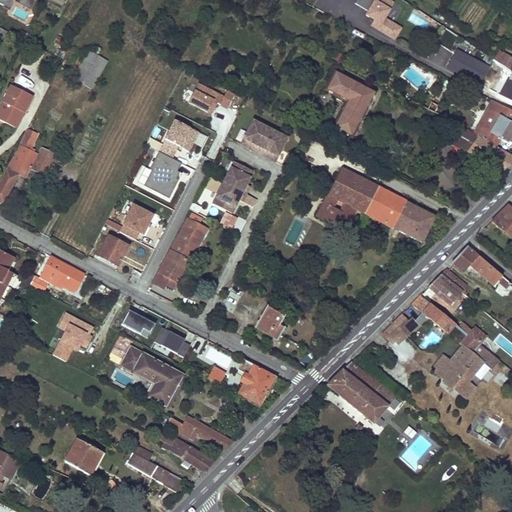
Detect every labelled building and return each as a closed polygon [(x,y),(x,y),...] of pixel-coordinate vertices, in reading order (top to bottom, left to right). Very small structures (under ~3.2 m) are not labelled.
[(392,0),(357,0),(355,5),(368,11),(362,23),(397,39),(402,27),(387,20),(395,2),(392,0)] [(511,10),(511,6),(508,4),(499,18),(506,22),(511,12),(511,10)] [(455,55),(445,49),(438,62),(448,68),(455,55)] [(497,49),(491,58),(498,62),(503,53),(497,49)] [(341,54),(334,51),(330,58),(337,61),(341,54)] [(484,54),(479,51),(476,58),(481,61),(484,54)] [(107,62),(89,52),(82,64),(77,72),(74,78),(92,88),(107,62)] [(511,58),(503,53),(498,62),(511,71),(511,70),(511,58)] [(511,74),(507,84),(488,72),(455,55),(448,68),(511,101),(511,74)] [(488,72),(507,84),(511,74),(511,71),(498,62),(491,58),(485,67),(489,70),(488,72)] [(77,72),(82,64),(77,61),(72,69),(77,72)] [(237,71),(229,86),(234,89),(239,78),(242,74),(237,71)] [(335,127),(351,136),(374,93),(336,72),(327,89),(349,100),(335,127)] [(250,78),(242,74),(239,78),(247,83),(250,78)] [(224,97),(198,84),(188,103),(212,115),(216,106),(215,106),(216,103),(228,109),(235,95),(227,91),(224,97)] [(20,111),(29,94),(12,86),(0,109),(0,120),(16,128),(24,113),(20,111)] [(20,111),(24,113),(32,96),(29,94),(20,111)] [(474,133),(496,146),(501,137),(505,140),(508,139),(511,138),(511,136),(511,123),(509,122),(511,116),(511,111),(492,101),(490,104),(491,105),(491,108),(490,111),(489,114),(489,116),(487,119),(485,122),(483,124),(480,127),(477,130),(476,130),(474,133)] [(490,104),(476,130),(477,130),(480,127),(483,124),(485,122),(487,119),(489,116),(489,114),(490,111),(491,108),(491,105),(490,104)] [(174,121),(158,152),(172,159),(179,147),(188,152),(198,133),(174,121)] [(287,138),(253,121),(242,142),(251,147),(250,149),(265,157),(267,155),(276,160),(287,138)] [(496,146),(474,133),(457,124),(453,131),(466,138),(461,147),(468,151),(505,172),(511,164),(511,157),(495,148),(496,146)] [(38,129),(30,125),(20,145),(30,150),(37,136),(35,135),(38,129)] [(447,141),(460,148),(461,147),(466,138),(453,131),(447,141)] [(30,169),(31,169),(39,154),(30,150),(20,145),(0,184),(0,202),(3,204),(17,175),(16,174),(19,168),(28,173),(30,169)] [(41,149),(39,154),(48,159),(51,154),(41,149)] [(152,171),(144,186),(169,199),(178,180),(176,179),(179,173),(177,171),(181,164),(172,159),(158,152),(149,170),(152,171)] [(48,159),(39,154),(31,169),(35,171),(44,176),(52,161),(48,159)] [(242,202),(250,187),(247,185),(244,184),(246,180),(248,181),(254,171),(234,161),(212,203),(232,213),(237,204),(235,203),(236,199),(239,200),(242,202)] [(25,179),(28,173),(19,168),(16,174),(17,175),(25,179)] [(353,175),(342,169),(336,181),(347,186),(353,175)] [(364,213),(378,187),(353,175),(347,186),(336,181),(317,216),(341,228),(351,207),(356,209),(364,213)] [(435,217),(378,187),(364,213),(422,243),(435,217)] [(511,239),(511,207),(509,205),(491,222),(511,239)] [(133,206),(119,232),(136,241),(139,233),(143,235),(153,216),(133,206)] [(341,228),(345,230),(356,209),(351,207),(341,228)] [(231,230),(237,218),(225,212),(219,224),(231,230)] [(189,227),(185,225),(181,231),(186,234),(189,227)] [(196,231),(189,227),(186,234),(181,231),(176,240),(187,246),(196,231)] [(108,237),(98,256),(106,261),(117,266),(128,247),(108,237)] [(187,246),(176,240),(153,283),(163,289),(165,285),(174,290),(195,251),(187,246)] [(467,247),(452,263),(464,273),(466,271),(478,256),(467,247)] [(14,258),(0,251),(0,297),(6,286),(13,274),(7,271),(14,258)] [(262,260),(269,266),(273,261),(270,259),(266,256),(262,260)] [(504,287),(508,282),(502,277),(478,256),(466,271),(476,276),(478,273),(489,282),(488,283),(494,290),(499,283),(504,287)] [(74,292),(83,275),(50,257),(39,279),(34,276),(29,286),(43,293),(48,283),(61,289),(62,286),(74,292)] [(106,261),(105,263),(116,269),(117,266),(106,261)] [(441,275),(428,287),(451,306),(463,292),(465,294),(466,285),(458,279),(446,270),(441,275)] [(28,273),(21,287),(27,290),(29,286),(34,276),(28,273)] [(17,276),(13,274),(6,286),(11,289),(17,276)] [(233,281),(219,307),(232,314),(246,288),(233,281)] [(27,290),(21,287),(18,292),(25,296),(27,290)] [(411,304),(419,311),(418,308),(426,300),(420,295),(411,304)] [(426,300),(418,308),(419,311),(423,314),(428,318),(448,334),(455,324),(426,300)] [(284,318),(266,308),(255,327),(274,338),(278,340),(284,329),(279,326),(284,318)] [(423,314),(416,321),(419,324),(428,318),(423,314)] [(400,315),(393,323),(400,330),(407,322),(400,315)] [(407,322),(400,330),(403,334),(407,337),(420,325),(419,324),(416,321),(412,317),(407,322)] [(393,344),(395,342),(403,334),(400,330),(393,323),(382,333),(392,343),(393,344)] [(81,324),(79,329),(86,332),(88,328),(81,324)] [(403,334),(395,342),(398,345),(407,337),(403,334)] [(480,345),(467,334),(459,342),(463,345),(450,362),(447,365),(440,360),(432,370),(442,378),(446,381),(443,383),(450,389),(452,388),(465,398),(474,388),(467,382),(483,363),(472,354),(480,345)] [(226,369),(232,359),(210,345),(204,356),(226,369)] [(150,399),(166,407),(175,390),(174,389),(176,384),(178,385),(183,375),(130,346),(120,366),(154,384),(158,386),(150,399)] [(481,346),(474,354),(492,369),(499,361),(481,346)] [(443,356),(440,360),(447,365),(450,362),(443,356)] [(277,378),(243,360),(238,370),(244,373),(247,375),(243,383),(237,395),(260,408),(277,378)] [(350,362),(326,386),(374,424),(395,397),(351,363),(350,362)] [(195,372),(208,379),(210,375),(197,367),(195,372)] [(208,379),(207,379),(219,386),(226,374),(214,367),(210,375),(208,379)] [(154,384),(147,397),(150,399),(158,386),(154,384)] [(178,414),(175,420),(182,424),(186,418),(178,414)] [(172,419),(168,426),(188,437),(191,432),(196,435),(224,451),(233,442),(187,416),(186,418),(182,424),(175,420),(172,419)] [(403,434),(412,440),(417,434),(408,427),(403,434)] [(160,430),(156,437),(161,440),(166,434),(160,430)] [(191,432),(188,437),(193,440),(196,435),(191,432)] [(172,437),(166,434),(161,440),(161,441),(164,442),(172,446),(177,439),(172,436),(172,437)] [(82,438),(81,441),(92,447),(94,444),(82,438)] [(65,462),(90,476),(102,453),(92,447),(81,441),(77,439),(65,462)] [(213,462),(177,439),(172,446),(164,442),(162,447),(169,452),(170,451),(205,473),(215,463),(213,462)] [(138,447),(134,455),(148,462),(152,454),(138,447)] [(133,454),(126,464),(175,494),(183,481),(148,462),(134,455),(133,454)] [(0,488),(2,485),(0,483),(4,476),(11,480),(16,470),(12,467),(15,461),(6,456),(5,458),(0,455),(0,488)]
